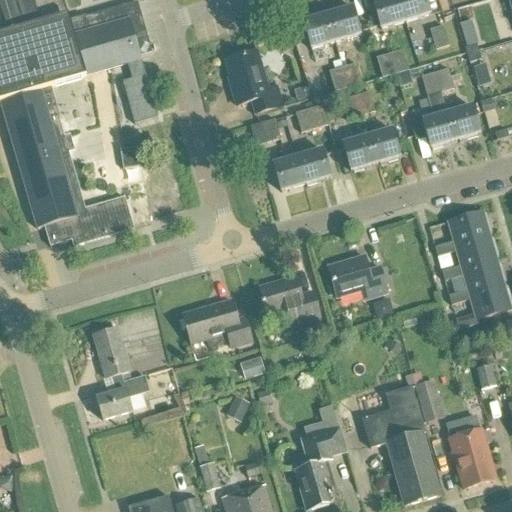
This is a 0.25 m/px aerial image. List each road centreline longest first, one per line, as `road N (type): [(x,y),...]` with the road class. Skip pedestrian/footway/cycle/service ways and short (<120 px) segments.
road 1 (residential): [(230,250),(511,167)]
road 2 (residential): [(230,250),(172,22)]
road 3 (residential): [(11,314),(230,250)]
road 4 (residential): [(68,511),(11,314)]
